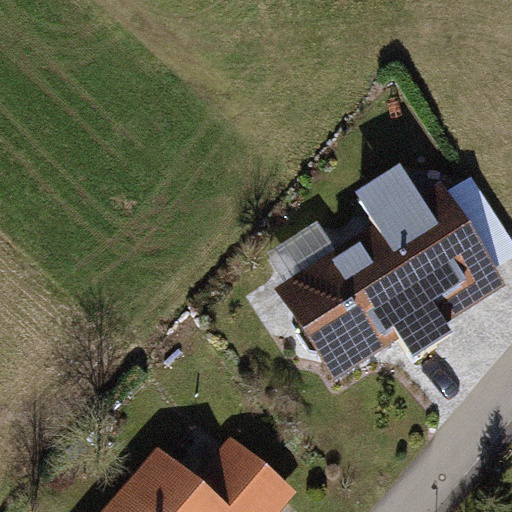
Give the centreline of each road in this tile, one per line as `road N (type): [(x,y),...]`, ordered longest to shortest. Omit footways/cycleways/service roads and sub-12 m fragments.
road 1 (track): [(123,0),(293,146)]
road 2 (residential): [(400,511),(511,385)]
